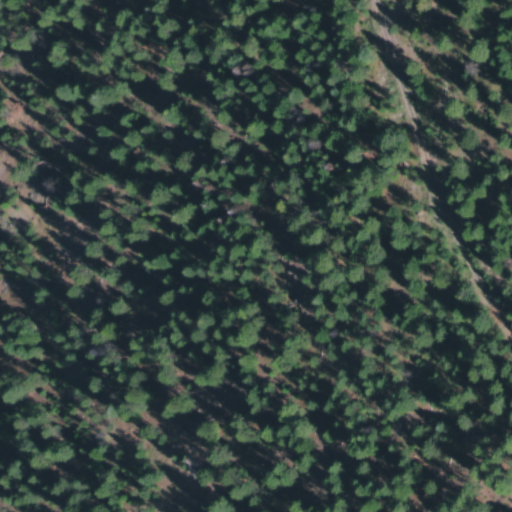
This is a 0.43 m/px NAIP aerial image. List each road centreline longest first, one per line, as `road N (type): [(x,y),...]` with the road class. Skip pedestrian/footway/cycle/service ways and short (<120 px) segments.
road 1 (track): [(0,232),(100,511)]
road 2 (track): [(511,250),(445,154),(391,0)]
